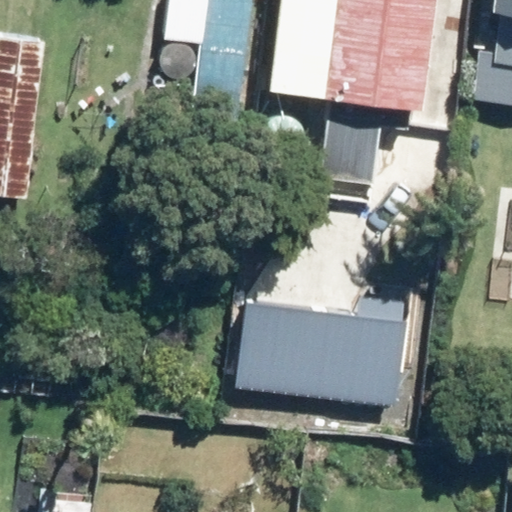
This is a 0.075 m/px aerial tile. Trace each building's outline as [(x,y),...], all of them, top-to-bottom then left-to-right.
[(235,138),(252,0),(171,0),(167,37),(198,43),(188,133),(235,138)] [(427,107),(438,0),(285,0),(274,93),(336,99),(327,179),(374,184),(383,103),(427,107)] [(511,0),(503,0),(499,64),(511,64),(511,0)] [(0,32),(0,195),(27,199),(45,38),(0,32)] [(230,298),(218,376),(382,401),(397,303),(352,296),(349,315),(230,298)]
